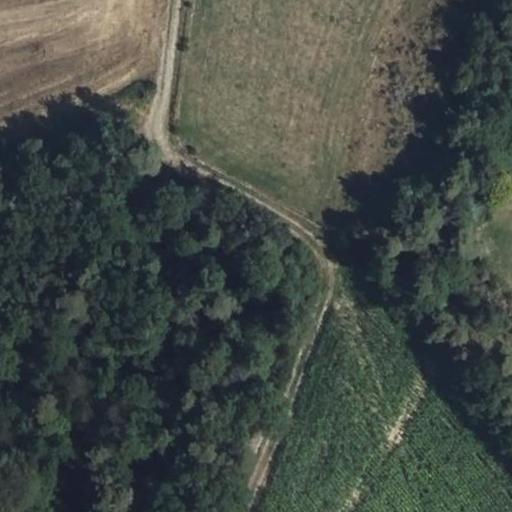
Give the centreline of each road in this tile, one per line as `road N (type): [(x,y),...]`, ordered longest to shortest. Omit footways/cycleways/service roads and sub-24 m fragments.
road 1 (track): [(177,0),(158,116),(164,143),(192,168),(289,221),(328,266),(331,296),(247,511)]
road 2 (track): [(164,79),(0,131)]
